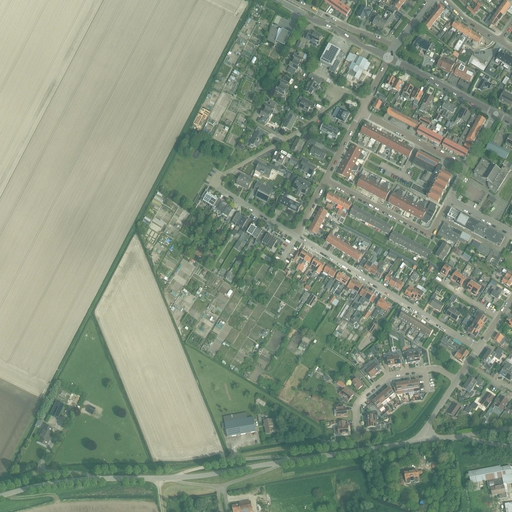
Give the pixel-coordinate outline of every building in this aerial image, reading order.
[(335,0),(334,0),(330,6),(335,10),(340,3),(335,0)] [(391,4),(391,5),(391,6),(393,7),(394,8),(398,11),(402,6),(397,2),(395,4),(394,2),(393,2),(392,2),(392,3),(391,3),(391,4)] [(501,4),(500,6),(501,7),(506,11),(510,6),(505,2),(503,5),(501,4)] [(340,3),(335,10),(341,13),(345,7),(340,3)] [(345,7),(341,13),(346,17),(347,15),(351,10),(345,7)] [(361,10),(357,17),(363,20),(366,15),(369,16),(371,12),(372,11),(372,9),(370,8),(369,9),(368,10),(363,7),(361,10)] [(438,7),(435,12),(440,16),(443,11),(441,9),(438,7)] [(501,7),(497,12),(503,16),(506,11),(501,7)] [(372,25),(378,27),(381,21),(378,19),(380,16),(372,12),(370,17),(370,18),(374,20),(373,20),(374,21),(372,25)] [(435,12),(431,17),(436,21),(440,16),(435,12)] [(493,17),(499,22),(503,16),(497,12),(493,17)] [(381,21),(378,27),(384,30),(385,27),(386,27),(387,27),(388,24),(393,18),(389,15),(384,22),(381,21)] [(490,15),(485,23),(490,26),(492,24),(495,27),(499,22),(493,17),(490,15)] [(431,17),(427,21),(432,25),(436,21),(431,17)] [(428,30),(432,25),(427,21),(423,26),(428,30)] [(452,27),(457,31),(461,25),(455,22),(452,27)] [(461,25),(457,31),(462,34),(466,28),(461,25)] [(291,34),(282,30),(281,32),(271,27),(267,40),(275,44),(275,42),(284,46),(291,34)] [(466,28),(462,34),(468,37),(471,32),(466,28)] [(471,32),(468,37),(473,41),(477,35),(471,32)] [(319,43),(322,37),(315,33),(313,35),(309,33),(306,40),(307,41),(308,40),(312,42),(313,40),(319,43)] [(477,35),(473,41),(478,44),(482,38),(477,35)] [(432,50),(434,45),(432,44),(432,45),(418,38),(412,46),(416,49),(417,47),(417,48),(419,46),(422,49),(427,52),(425,56),(430,58),(431,53),(432,50)] [(335,74),(343,57),(341,56),(342,53),(328,46),(320,63),(330,68),(329,71),(335,74)] [(294,59),(293,61),(299,65),(301,62),(302,63),(304,60),(306,60),(308,56),(298,50),(297,53),(301,55),(300,58),(295,55),(293,58),(294,59)] [(502,63),(507,55),(501,52),(499,55),(497,60),(495,62),(497,64),(499,61),(502,63)] [(360,59),(359,60),(357,58),(358,57),(354,55),(353,56),(350,54),(345,62),(349,64),(348,67),(351,68),(347,74),(354,78),(358,71),(362,73),(367,63),(360,59)] [(503,67),(505,69),(511,58),(507,55),(502,63),(505,65),(503,67)] [(450,73),(455,63),(447,59),(446,61),(441,59),(437,66),(442,69),(450,73)] [(475,59),(471,64),(484,72),(487,66),(475,59)] [(298,67),(299,65),(293,61),(291,64),(290,63),(289,66),(292,68),(291,70),(288,69),(287,72),(294,75),(297,71),(299,68),(298,67)] [(468,73),(470,70),(466,68),(456,63),(451,73),(461,78),(469,82),(470,82),(473,75),(468,73)] [(488,67),(485,73),(493,78),(495,75),(489,72),(491,69),(488,67)] [(322,80),(314,76),(310,74),(308,77),(312,79),(311,81),(310,81),(304,91),(311,95),(315,89),(317,90),(322,80)] [(281,84),(279,86),(286,90),(287,87),(288,88),(290,85),(292,85),(293,82),(293,80),(285,76),(284,78),(288,80),(286,83),(281,80),(280,83),(281,84)] [(393,84),(395,80),(393,78),(392,78),(391,77),(390,77),(385,85),(389,87),(388,89),(391,91),(394,85),(393,84)] [(483,90),(485,87),(488,89),(489,90),(492,85),(488,83),(488,81),(483,78),(477,89),(482,92),(483,90)] [(398,92),(403,84),(400,82),(398,81),(397,81),(392,89),(398,92)] [(401,97),(404,99),(405,99),(406,97),(408,98),(409,96),(413,88),(407,85),(405,89),(403,89),(402,91),(403,93),(401,96),(401,97)] [(286,90),(279,86),(278,89),(277,88),(275,91),(277,92),(276,94),(275,94),(273,97),(280,100),(283,96),(284,96),(286,93),(284,93),(286,90)] [(418,103),(419,102),(423,93),(415,89),(411,98),(415,100),(413,104),(414,104),(412,107),(416,109),(418,106),(416,106),(416,105),(417,103),(418,103)] [(506,101),(508,102),(508,103),(508,102),(511,104),(511,103),(511,93),(510,95),(504,92),(500,101),(505,103),(506,101)] [(433,99),(427,95),(422,106),(425,108),(424,110),(428,111),(432,103),(431,103),(433,99)] [(315,105),(308,101),(300,97),(297,102),(301,104),(299,108),(308,113),(310,109),(312,110),(315,105)] [(266,108),(265,111),(271,114),(272,112),(273,112),(275,109),(274,109),(276,104),(270,100),(268,102),(271,104),(269,106),(266,104),(265,107),(266,108)] [(377,101),(373,108),(378,110),(381,105),(383,107),(385,104),(381,102),(381,103),(377,101)] [(446,110),(448,111),(451,105),(445,102),(441,110),(445,112),(446,110)] [(451,105),(448,111),(453,114),(456,108),(451,105)] [(344,123),(349,113),(340,109),(337,107),(333,116),(336,117),(335,118),(339,120),(344,123)] [(455,123),(457,124),(460,121),(461,119),(466,122),(470,114),(461,109),(455,123)] [(269,117),(271,114),(265,111),(263,114),(262,113),(260,116),(264,118),(263,120),(260,119),(259,121),(266,125),(268,120),(269,121),(270,118),(269,117)] [(287,120),(283,127),(288,130),(291,125),(293,126),(297,119),(296,119),(297,117),(289,112),(285,119),(287,120)] [(419,121),(428,125),(429,122),(430,120),(428,119),(427,120),(421,117),(419,121)] [(479,117),(476,123),(482,126),(485,120),(479,117)] [(473,128),(472,129),(479,132),(482,126),(476,123),(473,128)] [(336,139),(340,132),(324,124),(320,131),(336,139)] [(365,136),(370,127),(365,124),(361,132),(360,133),(365,136)] [(422,124),(419,130),(417,133),(423,136),(426,130),(423,128),(424,125),(422,124)] [(371,138),(375,130),(370,127),(365,136),(371,138)] [(262,135),(264,131),(257,128),(255,131),(256,132),(250,144),(251,144),(249,147),(253,149),(254,146),(257,148),(263,135),(262,135)] [(472,129),(469,135),(475,138),(479,132),(472,129)] [(376,141),(381,132),(375,130),(371,138),(376,141)] [(426,130),(423,136),(428,139),(432,133),(426,130)] [(382,144),(386,135),(381,132),(376,141),(382,144)] [(437,135),(434,142),(440,145),(444,136),(442,134),(439,132),(437,135)] [(432,133),(428,139),(434,142),(437,135),(432,133)] [(387,147),(392,138),(386,135),(382,144),(387,147)] [(469,135),(466,141),(472,145),(475,138),(469,135)] [(392,150),(397,141),(392,138),(387,147),(392,150)] [(297,154),(303,143),(297,139),(291,150),(297,154)] [(442,146),(448,149),(451,143),(446,140),(442,146)] [(398,152),(402,143),(397,141),(392,150),(398,152)] [(408,146),(402,143),(398,152),(403,155),(408,146)] [(451,143),(448,149),(453,152),(457,146),(451,143)] [(508,154),(488,144),(485,150),(505,160),(508,154)] [(323,160),(327,153),(314,146),(310,153),(323,160)] [(349,151),(364,158),(364,157),(361,154),(362,151),(352,146),(349,151)] [(403,155),(408,158),(413,149),(408,146),(403,155)] [(457,146),(453,152),(459,155),(462,148),(457,146)] [(462,148),(459,155),(465,158),(468,151),(462,148)] [(347,156),(357,161),(357,160),(362,161),(364,158),(349,151),(347,156)] [(419,152),(413,164),(427,172),(425,175),(424,175),(421,181),(428,184),(429,183),(432,185),(429,192),(427,195),(427,196),(429,197),(428,198),(438,204),(440,200),(439,199),(440,196),(441,197),(443,193),(442,192),(444,190),(445,190),(447,186),(446,186),(447,183),(448,184),(450,180),(449,179),(451,176),(452,177),(452,176),(443,172),(442,171),(442,172),(441,171),(443,168),(438,165),(439,163),(436,161),(435,162),(432,161),(433,159),(429,157),(428,159),(426,157),(426,156),(422,154),(422,155),(419,154),(420,153),(419,152)] [(282,165),(285,158),(275,153),(272,160),(282,165)] [(344,161),(358,169),(358,168),(355,165),(357,161),(347,156),(344,161)] [(297,166),(301,168),(300,170),(312,176),(316,169),(307,164),(309,161),(302,157),(300,160),(297,166)] [(482,159),(473,173),(480,177),(486,181),(487,181),(487,182),(488,182),(488,183),(487,183),(488,185),(488,187),(489,189),(490,191),(492,192),(493,193),(495,194),(496,194),(495,194),(499,188),(510,171),(503,166),(501,170),(500,170),(499,170),(499,169),(498,168),(497,167),(496,166),(495,165),(494,164),(493,164),(493,165),(482,159)] [(341,166),(351,171),(352,171),(356,172),(358,170),(358,169),(344,161),(341,166)] [(276,172),(278,169),(271,165),(269,169),(259,164),(255,170),(269,177),(272,170),(276,172)] [(351,173),(351,171),(341,166),(337,174),(346,178),(345,180),(348,181),(350,176),(349,175),(351,173)] [(356,187),(362,190),(367,179),(366,178),(366,177),(360,174),(359,177),(361,178),(356,187)] [(248,190),(253,181),(244,176),(242,180),(239,178),(236,184),(244,188),(244,189),(248,190)] [(367,179),(362,190),(368,193),(375,178),(373,177),(370,181),(367,179)] [(298,196),(300,192),(305,195),(310,184),(298,178),(293,188),(297,190),(294,194),(298,196)] [(375,178),(368,193),(373,195),(379,185),(376,184),(377,179),(375,178)] [(267,203),(273,191),(257,183),(254,190),(258,192),(255,197),(267,203)] [(379,185),(373,195),(379,198),(386,184),(385,183),(381,186),(379,185)] [(386,184),(379,198),(385,201),(390,191),(388,190),(388,185),(386,184)] [(206,203),(208,205),(213,196),(211,195),(211,194),(210,194),(209,194),(208,194),(209,192),(206,190),(201,198),(202,198),(200,202),(205,205),(206,203)] [(393,193),(388,203),(393,206),(401,192),(399,191),(396,194),(393,193)] [(401,192),(393,206),(399,209),(404,199),(402,197),(403,193),(401,192)] [(326,199),(332,202),(335,196),(329,193),(327,197),(326,199)] [(213,196),(208,205),(209,206),(209,207),(212,209),(211,210),(214,212),(222,200),(219,198),(218,200),(217,199),(217,198),(216,197),(214,198),(213,196)] [(297,213),(301,206),(281,196),(278,203),(297,213)] [(335,196),(332,202),(337,205),(340,199),(335,196)] [(404,199),(399,209),(405,212),(412,197),(410,197),(407,200),(404,199)] [(412,197),(405,212),(410,215),(416,205),(413,203),(414,198),(412,197)] [(340,199),(337,205),(343,208),(346,202),(340,199)] [(222,200),(214,212),(217,214),(217,215),(217,216),(218,216),(218,217),(219,217),(220,217),(220,216),(221,216),(222,214),(223,214),(222,216),(227,208),(228,206),(226,205),(227,205),(226,204),(226,203),(225,203),(224,204),(223,203),(224,201),(222,200)] [(346,202),(343,208),(348,211),(352,205),(346,202)] [(416,205),(410,215),(416,217),(423,203),(422,202),(418,206),(416,205)] [(421,220),(421,221),(427,224),(429,222),(433,216),(436,209),(435,209),(437,206),(431,202),(428,207),(427,210),(426,212),(423,217),(421,220)] [(423,203),(416,217),(421,220),(423,217),(426,212),(427,210),(425,209),(425,204),(423,203)] [(350,215),(363,222),(367,214),(354,207),(350,215)] [(227,208),(222,216),(224,217),(223,218),(226,220),(225,222),(228,223),(236,211),(233,209),(232,211),(231,210),(231,209),(230,208),(229,208),(229,209),(227,208)] [(325,219),(324,219),(328,221),(329,220),(329,219),(325,217),(328,213),(324,211),(320,209),(317,215),(325,219)] [(447,217),(446,219),(456,224),(461,215),(451,209),(448,216),(447,217)] [(236,211),(228,223),(231,225),(232,223),(235,225),(236,224),(238,225),(243,217),(241,216),(241,215),(240,214),(239,214),(238,215),(237,214),(238,213),(236,211)] [(367,214),(363,222),(376,229),(380,221),(367,214)] [(322,224),(321,225),(325,227),(326,226),(326,225),(323,223),(324,219),(325,219),(317,215),(315,220),(322,224)] [(461,215),(456,224),(465,229),(470,219),(461,215)] [(243,217),(238,225),(239,226),(239,228),(242,230),(241,231),(243,233),(251,220),(248,219),(247,220),(246,220),(247,219),(246,218),(245,218),(244,218),(243,217)] [(470,219),(465,229),(474,234),(479,224),(470,219)] [(250,236),(252,237),(257,228),(255,227),(255,226),(254,225),(253,226),(252,225),(254,222),(251,220),(243,233),(246,234),(249,237),(250,236)] [(319,230),(318,230),(322,232),(323,231),(323,230),(320,228),(321,225),(322,224),(315,220),(312,226),(319,230)] [(380,221),(376,229),(388,235),(393,227),(380,221)] [(438,235),(447,240),(448,240),(456,244),(460,238),(463,232),(444,223),(438,235)] [(479,224),(474,234),(483,239),(489,229),(479,224)] [(317,234),(318,230),(319,230),(312,226),(309,231),(310,232),(316,235),(315,236),(319,238),(320,236),(317,234)] [(257,228),(252,237),(254,238),(253,239),(256,241),(255,242),(258,244),(266,232),(263,230),(262,231),(261,231),(261,230),(260,229),(259,229),(258,229),(257,228)] [(489,229),(483,239),(492,243),(497,233),(489,229)] [(266,232),(258,244),(260,245),(261,244),(264,246),(265,245),(267,246),(272,238),(270,237),(270,236),(270,235),(269,235),(268,236),(267,235),(268,233),(266,232)] [(393,232),(389,240),(402,247),(406,239),(393,232)] [(463,232),(460,238),(468,242),(470,236),(463,232)] [(497,233),(492,243),(497,246),(498,246),(499,246),(500,246),(501,246),(505,238),(498,234),(497,233)] [(330,235),(326,242),(331,245),(335,239),(336,239),(338,235),(337,234),(334,238),(330,235)] [(335,239),(331,245),(336,249),(341,242),(344,238),(343,238),(342,237),(339,241),(336,239),(335,239)] [(272,238),(267,246),(269,247),(268,248),(271,250),(273,247),(276,249),(278,245),(281,241),(278,239),(277,241),(276,240),(276,239),(275,239),(275,238),(274,239),(272,238)] [(406,239),(402,247),(415,254),(419,246),(406,239)] [(341,242),(336,249),(342,252),(346,245),(347,246),(349,242),(348,241),(347,241),(345,244),(341,242)] [(346,245),(342,252),(347,255),(351,248),(352,249),(354,245),(354,244),(352,244),(350,248),(347,246),(346,245)] [(419,246),(415,254),(428,260),(432,253),(419,246)] [(351,248),(347,255),(352,258),(356,252),(357,252),(360,248),(359,248),(358,247),(355,251),(352,249),(351,248)] [(302,259),(299,264),(296,268),(298,270),(301,265),(301,266),(301,265),(303,263),(302,263),(308,253),(304,250),(301,254),(299,257),(302,259)] [(356,252),(352,258),(358,262),(362,255),(362,256),(364,253),(365,252),(363,250),(361,254),(357,252),(356,252)] [(486,260),(490,263),(492,259),(496,252),(492,250),(486,260)] [(302,263),(303,263),(305,264),(306,262),(310,264),(310,262),(314,257),(308,253),(302,263)] [(362,266),(361,267),(364,268),(363,269),(369,272),(373,265),(375,263),(377,258),(375,256),(372,261),(371,263),(368,262),(365,260),(362,266)] [(312,270),(314,272),(320,261),(316,258),(312,263),(311,265),(314,267),(312,270)] [(312,275),(314,276),(316,273),(319,274),(321,272),(322,270),(326,264),(320,261),(314,272),(313,273),(313,274),(312,275)] [(373,265),(369,272),(375,276),(383,262),(383,263),(381,261),(377,267),(373,265)] [(383,262),(375,276),(380,279),(381,277),(384,279),(387,274),(384,272),(384,271),(381,270),(386,263),(383,262)] [(442,271),(440,274),(446,277),(448,274),(450,276),(452,274),(455,268),(447,264),(442,271)] [(323,272),(328,275),(333,268),(328,265),(324,271),(323,272)] [(333,268),(328,275),(334,279),(338,272),(333,268)] [(451,281),(456,284),(461,275),(456,272),(457,270),(455,268),(452,274),(454,275),(451,281)] [(384,282),(389,285),(393,278),(390,276),(392,272),(390,271),(385,280),(384,282)] [(495,271),(493,274),(495,276),(496,276),(499,278),(498,280),(501,281),(502,282),(509,287),(511,282),(499,274),(498,274),(495,271)] [(499,274),(511,282),(511,274),(507,272),(505,274),(500,271),(499,274)] [(338,281),(333,288),(336,290),(341,283),(345,276),(340,273),(335,280),(338,281)] [(393,278),(389,285),(394,288),(399,281),(396,279),(398,275),(396,273),(393,278)] [(415,282),(419,276),(414,273),(410,279),(415,282)] [(464,282),(467,283),(470,278),(467,277),(466,279),(461,275),(456,284),(461,287),(464,282)] [(345,276),(341,283),(346,286),(350,279),(345,276)] [(399,281),(394,288),(399,291),(405,283),(407,279),(405,277),(403,280),(402,283),(399,281)] [(466,290),(471,293),(477,283),(470,278),(467,283),(469,285),(466,290)] [(350,289),(353,290),(357,283),(352,280),(348,287),(345,291),(348,292),(350,289)] [(353,290),(351,293),(354,295),(351,299),(354,300),(358,293),(362,287),(357,283),(353,290)] [(477,283),(471,293),(476,297),(479,291),(482,293),(485,288),(477,283)] [(499,295),(502,291),(497,287),(494,285),(489,293),(491,294),(490,295),(495,299),(497,300),(500,295),(499,295)] [(407,297),(409,298),(415,289),(410,286),(405,295),(407,296),(407,297)] [(359,302),(361,304),(369,291),(364,288),(360,294),(359,295),(362,297),(359,302)] [(415,289),(409,298),(412,300),(413,300),(415,301),(417,299),(419,300),(424,293),(416,288),(415,290),(415,289)] [(369,291),(361,304),(363,305),(365,302),(368,303),(370,301),(372,303),(373,303),(375,300),(376,297),(373,296),(374,294),(369,291)] [(440,311),(444,305),(435,299),(437,295),(434,294),(431,299),(434,301),(431,306),(440,311)] [(456,321),(460,314),(450,308),(452,306),(451,305),(452,303),(454,304),(458,297),(455,295),(444,312),(447,314),(446,315),(450,318),(456,321)] [(316,299),(313,296),(308,305),(311,307),(316,299)] [(377,309),(372,317),(376,319),(379,314),(380,311),(382,309),(387,302),(381,299),(379,303),(377,306),(376,308),(377,309)] [(380,311),(379,314),(381,315),(382,315),(385,311),(387,312),(388,310),(391,305),(387,302),(382,309),(380,311)] [(398,319),(400,320),(404,313),(403,312),(402,312),(399,310),(395,317),(398,319)] [(404,313),(400,320),(402,322),(405,323),(409,316),(404,313)] [(479,314),(476,319),(484,324),(487,320),(485,318),(484,318),(480,315),(479,314)] [(409,316),(405,323),(407,325),(409,326),(414,319),(409,316)] [(414,319),(409,326),(411,327),(414,329),(419,322),(414,319)] [(476,319),(473,324),(481,329),(484,324),(476,319)] [(419,322),(414,329),(415,330),(419,332),(423,325),(419,322)] [(372,324),(368,331),(372,333),(376,326),(373,324),(372,324)] [(473,324),(470,328),(478,333),(481,329),(473,324)] [(423,325),(419,332),(420,333),(424,335),(428,328),(423,325)] [(428,328),(424,335),(428,338),(433,331),(428,328)] [(470,328),(467,333),(471,335),(470,337),(474,340),(475,338),(478,333),(470,328)] [(502,345),(504,342),(501,340),(503,337),(498,334),(494,340),(499,344),(499,343),(502,345)] [(462,363),(465,358),(447,345),(447,346),(442,343),(439,347),(442,348),(440,350),(445,353),(448,349),(457,355),(455,358),(462,363)] [(447,345),(465,358),(469,353),(461,348),(460,350),(458,349),(457,349),(448,343),(447,345)] [(489,350),(485,355),(492,360),(495,357),(499,360),(503,355),(501,354),(503,352),(498,348),(496,351),(494,354),(489,350)] [(412,350),(414,363),(415,362),(416,363),(418,363),(418,362),(420,362),(419,356),(422,355),(421,349),(416,350),(416,349),(412,350)] [(413,363),(414,363),(412,350),(408,351),(407,352),(403,352),(404,355),(404,358),(407,358),(408,364),(409,363),(410,364),(412,364),(413,363)] [(384,354),(383,354),(384,361),(387,361),(388,367),(390,367),(392,367),(393,366),(394,366),(393,357),(392,353),(391,353),(390,352),(388,353),(387,354),(384,354)] [(397,353),(392,353),(393,357),(394,366),(395,366),(396,366),(398,366),(399,365),(400,365),(399,359),(402,358),(402,355),(401,354),(401,352),(397,352),(397,353)] [(490,363),(492,360),(485,355),(481,361),(487,364),(485,367),(490,370),(493,366),(490,363)] [(368,364),(376,374),(377,374),(379,373),(380,372),(380,371),(381,370),(377,366),(379,364),(379,363),(375,359),(372,362),(371,362),(371,361),(368,364)] [(503,369),(500,375),(505,378),(511,368),(511,367),(511,365),(505,361),(504,362),(501,367),(503,369)] [(375,375),(376,374),(368,364),(365,366),(365,367),(361,370),(366,376),(368,374),(372,378),(373,377),(374,377),(375,376),(375,375)] [(360,382),(361,381),(360,380),(361,378),(357,373),(354,376),(356,379),(351,383),(355,387),(355,388),(356,389),(357,389),(358,390),(363,386),(360,382)] [(470,378),(466,383),(473,388),(476,385),(479,387),(480,385),(481,385),(483,382),(478,378),(476,381),(470,378)] [(398,395),(403,394),(401,383),(396,384),(396,385),(393,386),(394,388),(395,391),(395,392),(397,392),(398,395)] [(471,391),(473,388),(466,383),(463,388),(468,392),(466,395),(471,398),(474,393),(471,391)] [(385,391),(390,397),(394,394),(391,391),(389,388),(385,391)] [(349,401),(353,395),(345,389),(340,395),(349,401)] [(380,395),(386,401),(390,397),(385,391),(380,395)] [(487,393),(480,403),(486,408),(494,397),(487,393)] [(382,404),(386,401),(380,395),(376,398),(382,404)] [(496,404),(494,402),(490,407),(493,409),(495,406),(502,411),(508,401),(501,396),(496,404)] [(384,407),(382,404),(376,398),(372,402),(377,408),(379,410),(383,407),(384,407)] [(58,419),(64,405),(56,401),(50,415),(58,419)] [(448,413),(454,418),(461,408),(454,404),(448,413)] [(343,405),(336,406),(337,410),(336,410),(337,417),(343,416),(343,417),(347,416),(346,410),(343,411),(343,409),(343,405)] [(87,412),(92,415),(95,409),(90,406),(87,412)] [(366,421),(366,422),(379,421),(380,421),(380,417),(379,416),(378,416),(377,412),(371,413),(372,416),(366,416),(366,418),(365,419),(366,420),(366,421)] [(221,423),(223,429),(226,428),(227,438),(256,432),(253,417),(247,418),(246,413),(224,418),(225,423),(221,423)] [(266,434),(275,432),(273,420),(264,421),(266,434)] [(380,425),(380,421),(379,421),(366,422),(367,424),(366,424),(366,426),(367,427),(367,428),(373,428),(373,431),(380,430),(380,429),(380,425)] [(338,435),(349,434),(348,426),(347,422),(345,422),(339,422),(339,427),(338,427),(338,435)] [(49,435),(53,429),(45,425),(40,434),(42,435),(38,442),(46,446),(51,436),(49,435)] [(472,484),(473,487),(484,485),(483,482),(487,481),(488,484),(511,479),(511,477),(510,466),(501,469),(500,467),(469,473),(471,484),(472,484)] [(419,482),(418,478),(418,475),(422,474),(422,471),(405,473),(406,483),(407,484),(409,484),(410,483),(410,482),(414,481),(414,482),(416,483),(418,483),(419,482)] [(511,479),(488,484),(489,489),(491,489),(492,496),(493,496),(499,495),(500,498),(506,496),(506,493),(508,493),(507,485),(511,484),(511,479)] [(239,505),(232,506),(233,511),(252,511),(251,502),(239,504),(239,505)]
